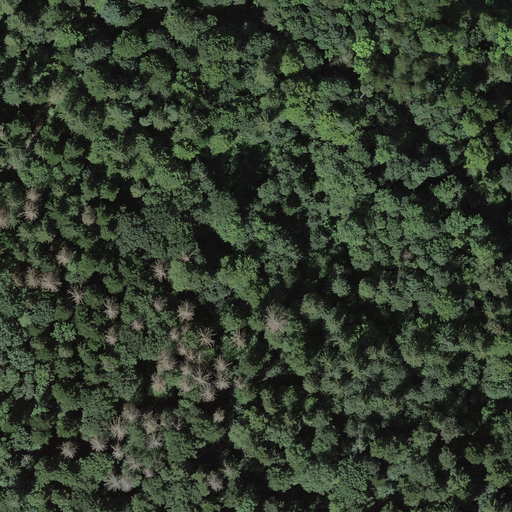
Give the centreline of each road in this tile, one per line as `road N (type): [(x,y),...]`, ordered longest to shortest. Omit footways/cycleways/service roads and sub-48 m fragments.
road 1 (track): [(511,232),(311,48),(250,21),(196,12),(147,23),(106,46),(0,168)]
road 2 (track): [(356,511),(424,496),(479,511)]
